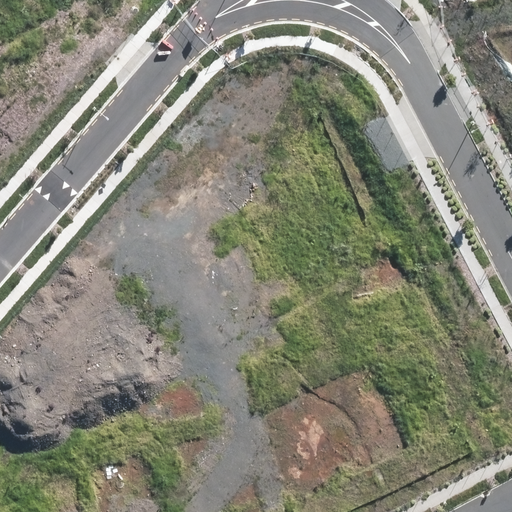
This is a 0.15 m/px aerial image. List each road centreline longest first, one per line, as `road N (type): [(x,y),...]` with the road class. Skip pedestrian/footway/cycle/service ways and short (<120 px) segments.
road 1 (residential): [(0,258),(194,32),(251,0)]
road 2 (residential): [(329,0),(380,24),(395,44),(511,259)]
